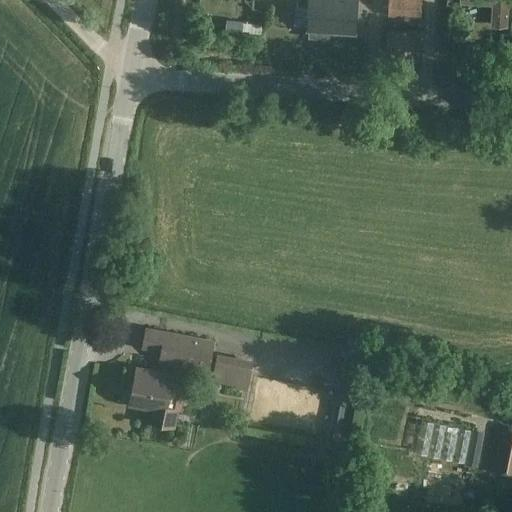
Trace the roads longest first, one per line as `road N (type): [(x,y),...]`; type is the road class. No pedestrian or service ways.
road 1 (unclassified): [(50,511),(130,76)]
road 2 (unclassified): [(511,93),(130,76)]
